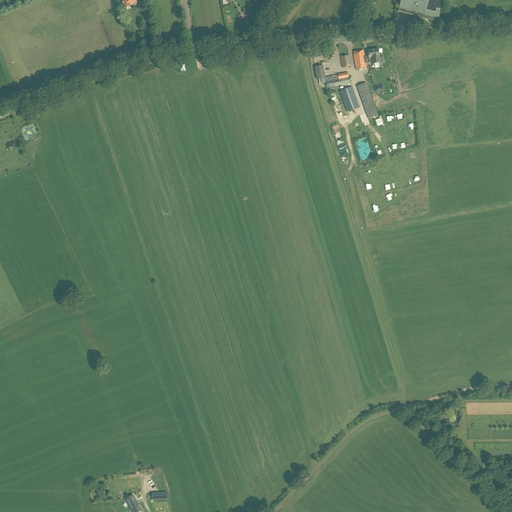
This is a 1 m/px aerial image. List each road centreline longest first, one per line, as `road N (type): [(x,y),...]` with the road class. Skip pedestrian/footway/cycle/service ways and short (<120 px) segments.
road 1 (track): [(270,511),(368,417),(455,391),(511,386)]
road 2 (unclassified): [(0,115),(144,61),(253,49)]
road 3 (track): [(396,409),(511,508)]
road 4 (unclassified): [(511,24),(362,38)]
